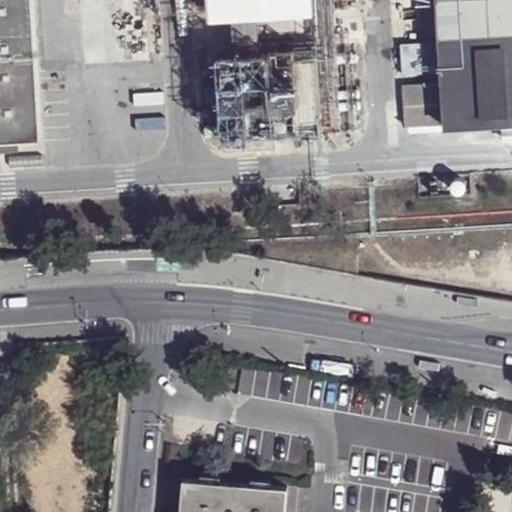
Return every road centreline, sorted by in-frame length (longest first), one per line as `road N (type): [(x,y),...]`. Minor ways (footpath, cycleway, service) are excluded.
road 1 (secondary): [(511,349),(163,299)]
road 2 (residential): [(163,299),(138,511)]
road 3 (secondary): [(163,299),(0,309)]
